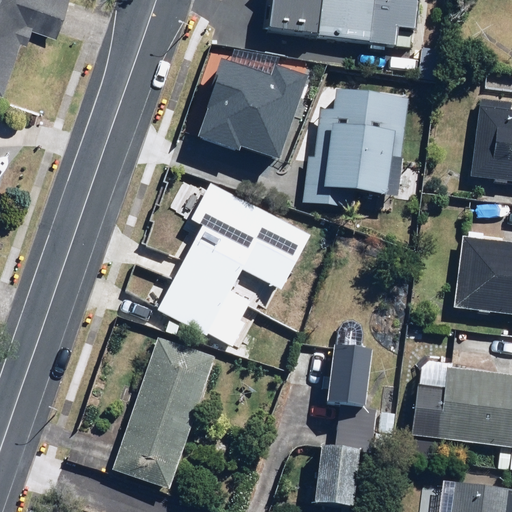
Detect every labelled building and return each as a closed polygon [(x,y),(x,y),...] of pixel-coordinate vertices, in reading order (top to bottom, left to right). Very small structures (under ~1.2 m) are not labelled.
[(0,0),(0,92),(4,94),(19,44),(29,47),(34,29),(61,38),(72,0),(0,0)] [(274,0),(273,32),(398,40),(399,27),(422,29),(423,0),(274,0)] [(195,140),(277,166),(304,81),(269,70),(268,76),(221,61),(195,140)] [(316,158),(308,157),(304,205),(354,209),(356,190),(390,193),(394,146),(405,147),(409,96),(337,89),(335,108),(320,106),(316,158)] [(511,205),(511,106),(479,103),(471,177),(492,180),(490,203),(511,205)] [(310,235),(221,189),(158,309),(208,335),(242,269),(281,289),(310,235)] [(511,243),(461,238),(454,309),(511,314),(511,243)] [(337,326),(334,332),(328,403),(366,406),(371,344),(363,344),(364,329),(363,329),(363,328),(363,327),(362,326),(361,325),(361,324),(360,324),(359,323),(359,322),(358,322),(357,321),(356,321),(355,320),(354,320),(353,320),(352,319),(351,319),(350,319),(349,319),(348,319),(347,319),(346,320),(345,320),(344,320),(343,321),(342,321),(341,321),(341,322),(340,323),(339,323),(338,324),(338,325),(337,325),(337,326)] [(171,490),(214,357),(158,339),(115,472),(171,490)] [(411,438),(479,445),(476,467),(507,470),(510,448),(511,448),(511,375),(448,369),(446,390),(416,386),(411,438)] [(397,410),(376,411),(376,438),(398,437),(397,410)] [(362,445),(319,443),(315,504),(358,506),(362,445)] [(511,511),(511,485),(444,479),(440,511),(511,511)]
